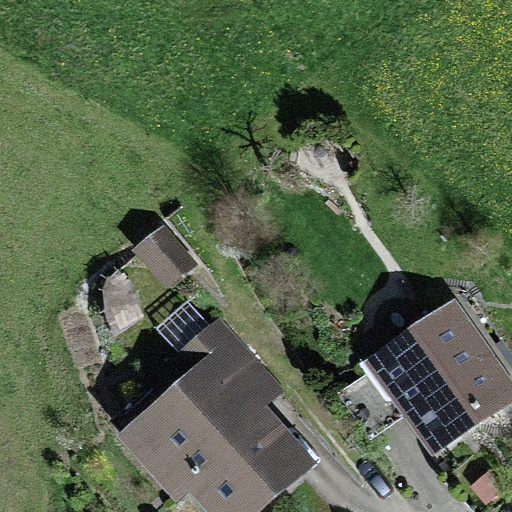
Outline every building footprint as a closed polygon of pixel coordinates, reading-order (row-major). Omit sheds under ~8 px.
[(167,276),(189,256),(163,228),(141,249),(167,276)] [(363,360),(391,399),(401,391),(436,442),(511,390),(455,310),(392,354),(385,345),(363,360)] [(179,359),(202,384),(149,431),(221,511),(241,511),(290,469),(229,401),(262,373),(218,324),(179,359)] [(450,473),(481,506),(511,477),(511,450),(494,430),(450,473)] [(511,511),(511,477),(481,506),(486,511),(511,511)]
